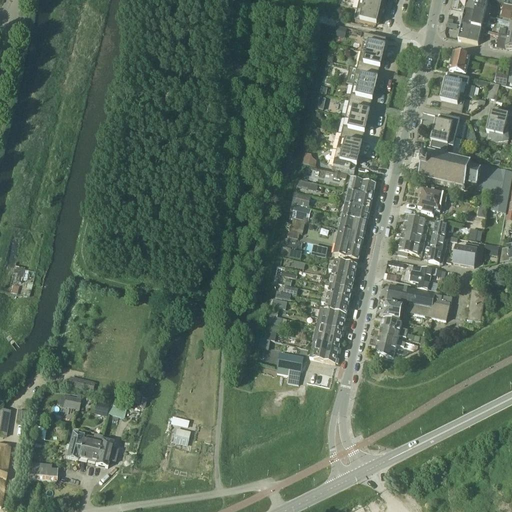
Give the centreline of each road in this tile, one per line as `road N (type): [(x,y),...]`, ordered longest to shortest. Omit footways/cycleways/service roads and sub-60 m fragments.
road 1 (tertiary): [(340,408),(429,42)]
road 2 (tertiary): [(364,471),(511,398)]
